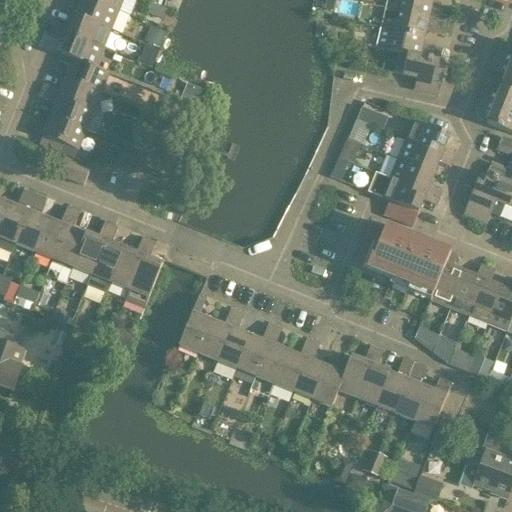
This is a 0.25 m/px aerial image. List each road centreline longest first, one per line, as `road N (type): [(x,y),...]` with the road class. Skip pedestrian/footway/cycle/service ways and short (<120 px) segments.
road 1 (residential): [(274,260),(361,90),(463,112)]
road 2 (residential): [(274,260),(231,256),(0,160)]
road 3 (residential): [(464,411),(463,381),(274,260)]
road 4 (residential): [(511,250),(470,236),(450,218),(447,205),(472,144),(459,123),(463,112)]
road 5 (residential): [(139,511),(0,461)]
